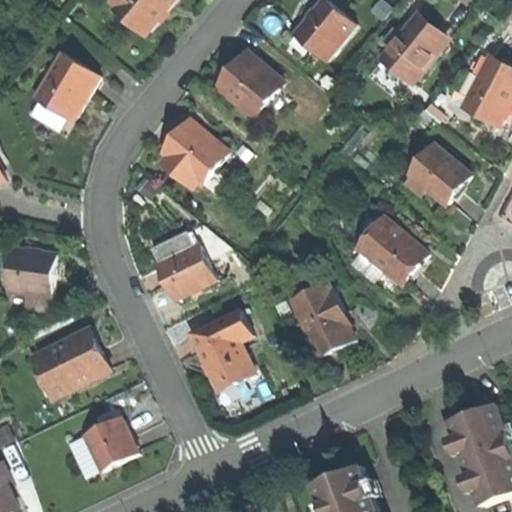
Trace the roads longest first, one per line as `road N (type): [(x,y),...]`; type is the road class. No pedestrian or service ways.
road 1 (residential): [(212,470),(120,278),(103,197),(122,139),(241,0)]
road 2 (residential): [(212,470),(511,329)]
